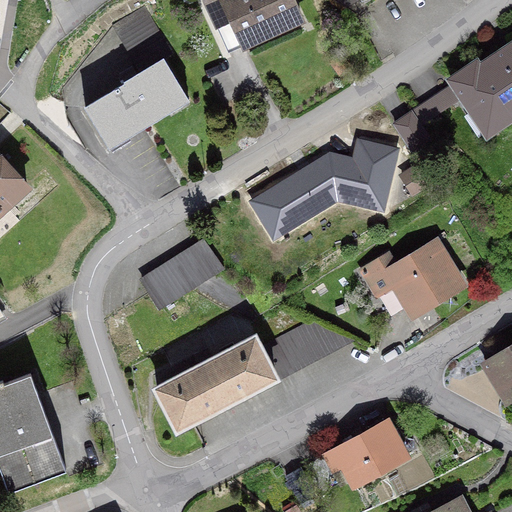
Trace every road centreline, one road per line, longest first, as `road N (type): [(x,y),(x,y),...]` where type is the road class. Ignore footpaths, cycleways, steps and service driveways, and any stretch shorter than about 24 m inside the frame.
road 1 (residential): [(146,221),(453,39),(500,0)]
road 2 (residential): [(150,487),(88,324),(102,258),(146,221)]
road 3 (residential): [(150,487),(195,480),(410,378)]
road 4 (residential): [(146,221),(18,102)]
road 5 (residential): [(511,304),(410,378)]
